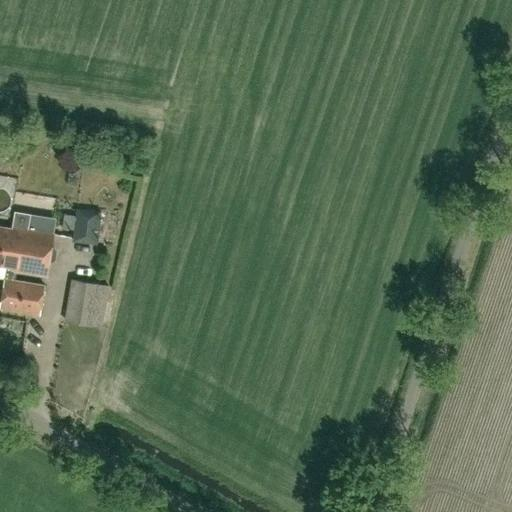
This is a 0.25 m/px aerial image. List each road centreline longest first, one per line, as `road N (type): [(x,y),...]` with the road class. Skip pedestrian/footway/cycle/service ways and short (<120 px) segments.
road 1 (unclassified): [(376,511),(511,120)]
road 2 (unclassified): [(193,511),(0,395)]
